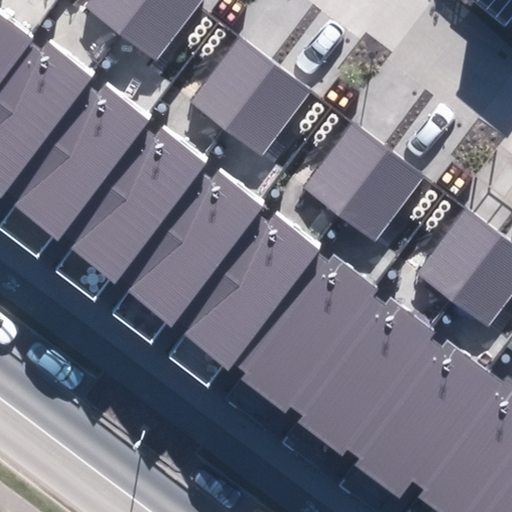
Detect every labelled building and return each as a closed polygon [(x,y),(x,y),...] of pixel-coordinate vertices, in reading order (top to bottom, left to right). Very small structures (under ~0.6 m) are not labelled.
[(92,0),(86,9),(157,63),(205,0),(92,0)] [(511,511),(511,379),(508,376),(502,383),(446,338),(440,346),(429,338),(435,330),(391,296),(384,304),(375,298),(380,291),(333,255),(327,263),(317,255),(321,250),(277,217),(270,226),(259,217),(267,208),(220,172),(214,179),(201,170),(209,161),(162,124),(154,134),(145,128),(152,118),(108,84),(100,96),(89,87),(97,77),(49,40),(40,51),(30,43),(33,39),(0,14),(0,195),(13,205),(0,221),(0,231),(36,260),(55,235),(71,248),(53,271),(93,302),(111,278),(129,292),(112,315),(151,345),(168,323),(185,336),(168,358),(207,388),(223,367),(228,371),(234,364),(246,373),(241,380),(283,413),(289,405),(303,416),(299,422),(344,456),(348,450),(360,458),(354,466),(397,498),(412,479),(423,488),(418,495),(440,511),(511,511)] [(191,103),(261,156),(311,90),(241,38),(191,103)] [(302,187),(374,243),(424,179),(351,123),(302,187)] [(418,276),(489,329),(511,297),(511,242),(468,210),(418,276)]
